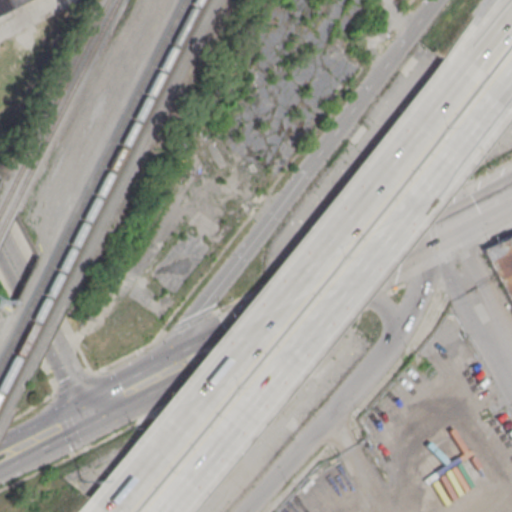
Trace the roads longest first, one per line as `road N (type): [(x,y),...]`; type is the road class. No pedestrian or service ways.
road 1 (motorway): [(457,71),(100,511)]
road 2 (motorway): [(163,511),(492,104)]
road 3 (secondary): [(397,51),(140,386)]
road 4 (residential): [(240,511),(395,332)]
road 5 (primary): [(326,288),(140,386)]
road 6 (residential): [(66,361),(63,340),(0,219)]
road 7 (residential): [(0,249),(50,347),(66,361)]
road 8 (primary): [(440,229),(326,288)]
